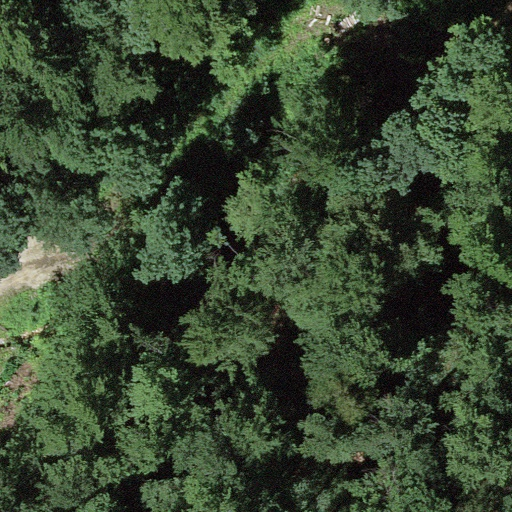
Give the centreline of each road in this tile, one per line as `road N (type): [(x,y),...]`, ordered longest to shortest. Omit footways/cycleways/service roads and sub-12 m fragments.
road 1 (track): [(415,0),(28,257),(0,264)]
road 2 (track): [(0,128),(152,0)]
